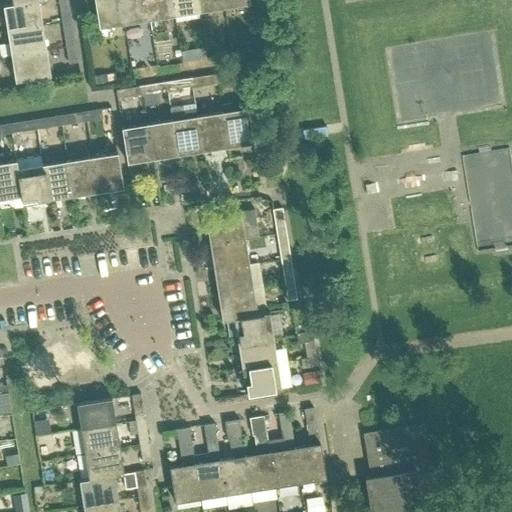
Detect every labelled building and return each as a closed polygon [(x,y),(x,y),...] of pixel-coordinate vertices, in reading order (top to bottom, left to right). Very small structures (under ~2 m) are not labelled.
[(42,25),(37,0),(35,0),(12,4),(2,5),(6,31),(42,25)] [(57,0),(60,13),(70,12),(67,0),(57,0)] [(124,23),(120,0),(94,0),(99,27),(124,23)] [(120,0),(124,23),(149,19),(145,0),(120,0)] [(145,0),(149,19),(174,15),(171,0),(145,0)] [(171,0),(174,15),(199,11),(196,0),(171,0)] [(196,0),(199,11),(224,7),(222,0),(196,0)] [(64,38),(73,37),(71,20),(61,22),(64,38)] [(10,56),(46,50),(42,25),(6,31),(10,56)] [(68,63),(77,61),(75,45),(65,47),(68,63)] [(46,50),(10,56),(14,81),(50,75),(46,50)] [(217,83),(233,80),(232,71),(215,74),(217,83)] [(192,87),(208,84),(207,75),(190,78),(192,87)] [(167,91),(184,88),(182,79),(166,82),(167,91)] [(142,95),(159,92),(157,83),(140,86),(142,95)] [(117,99),(134,96),(132,87),(116,89),(117,99)] [(170,107),(172,119),(177,154),(202,150),(196,115),(186,116),(184,105),(170,107)] [(221,111),(227,146),(253,142),(247,107),(221,111)] [(85,121),(101,118),(99,109),(83,112),(85,121)] [(202,150),(227,146),(221,111),(196,115),(202,150)] [(60,125),(76,122),(75,113),(58,116),(60,125)] [(35,129),(51,126),(50,117),(34,119),(35,129)] [(152,158),(177,154),(172,119),(146,123),(152,158)] [(10,133),(27,130),(25,121),(8,123),(10,133)] [(126,162),(152,158),(146,123),(121,127),(126,162)] [(91,156),(97,191),(122,187),(117,152),(91,156)] [(72,195),(97,191),(91,156),(66,160),(72,195)] [(16,168),(17,168),(16,160),(0,162),(0,198),(20,195),(21,195),(16,168)] [(47,199),(72,195),(66,160),(41,164),(47,199)] [(22,203),(47,199),(41,164),(17,168),(16,168),(21,195),(20,195),(22,203)] [(275,225),(284,224),(282,207),(273,208),(275,225)] [(210,245),(245,239),(245,238),(259,236),(257,223),(243,225),(241,213),(206,219),(210,245)] [(280,250),(288,248),(286,232),(277,233),(280,250)] [(214,269),(249,264),(245,239),(210,245),(214,269)] [(283,275),(292,273),(290,257),(281,258),(283,275)] [(253,288),(249,264),(214,269),(218,294),(253,288)] [(287,299),(296,298),(294,282),(285,283),(287,299)] [(218,294),(222,320),(234,318),(233,317),(257,313),(253,288),(218,294)] [(294,317),(309,315),(308,306),(293,308),(294,317)] [(237,342),(273,336),(269,311),(257,313),(233,317),(234,318),(237,342)] [(298,342),(313,340),(312,330),(296,332),(298,342)] [(241,367),(277,361),(273,336),(237,342),(241,367)] [(302,367),(317,365),(317,364),(316,355),(300,357),(302,367)] [(286,360),(277,362),(281,387),(290,385),(286,360)] [(277,361),(241,367),(245,392),(281,387),(277,362),(277,361)] [(302,373),(304,383),(304,384),(320,381),(318,371),(302,373)] [(133,411),(142,410),(140,393),(132,394),(131,395),(133,411)] [(111,397),(76,403),(80,428),(115,423),(111,397)] [(309,443),(294,446),(299,481),(325,477),(320,442),(319,442),(316,422),(313,407),(303,408),(306,424),(309,443)] [(282,437),(267,440),(275,485),(299,481),(294,446),(291,426),(288,411),(279,412),(278,412),(282,437)] [(244,454),(250,489),(275,485),(267,440),(266,430),(263,415),(254,416),(249,417),(252,435),(256,434),(258,451),(244,454)] [(137,436),(147,435),(144,418),(135,419),(137,436)] [(233,455),(219,458),(225,493),(250,489),(244,454),(241,434),(238,419),(229,420),(224,421),(227,439),(230,438),(233,455)] [(207,451),(193,454),(194,462),(200,497),(225,493),(219,458),(216,438),(216,437),(214,425),(213,422),(203,424),(207,451)] [(369,511),(437,511),(423,422),(365,431),(362,431),(370,476),(364,477),(365,482),(369,511)] [(84,453),(119,447),(115,423),(80,428),(84,453)] [(184,463),(169,466),(172,485),(174,501),(200,497),(194,462),(193,454),(191,442),(189,430),(189,426),(188,426),(179,428),(176,428),(178,444),(181,444),(184,463)] [(141,461),(150,459),(148,443),(139,444),(141,461)] [(113,474),(114,475),(123,473),(119,447),(84,453),(88,478),(113,474)] [(136,487),(145,486),(143,470),(133,471),(136,487)] [(118,499),(114,475),(113,474),(88,478),(79,479),(83,505),(118,499)] [(139,511),(140,511),(149,511),(146,495),(137,496),(139,511)] [(83,511),(119,511),(118,499),(83,505),(83,511)]
